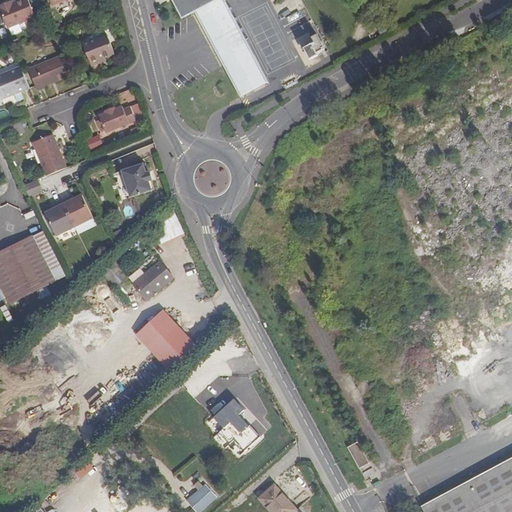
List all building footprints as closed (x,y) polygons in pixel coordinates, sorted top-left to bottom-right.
[(8,6),(7,4),(0,7),(0,12),(7,29),(35,18),(27,0),(22,0),(13,4),(8,6)] [(268,83),(224,0),(187,0),(239,98),(268,83)] [(63,15),(73,13),(70,2),(60,5),(63,15)] [(82,44),(92,67),(101,63),(100,61),(115,54),(106,35),(82,44)] [(311,45),(303,49),(309,61),(318,56),(316,54),(324,50),(317,35),(311,38),(315,47),(313,48),(311,45)] [(44,87),(68,77),(60,57),(29,70),(38,92),(45,89),(44,87)] [(20,68),(0,76),(0,97),(1,101),(29,89),(20,68)] [(121,102),(132,97),(130,91),(118,95),(121,102)] [(102,116),(108,133),(138,121),(132,107),(126,110),(124,107),(117,109),(117,108),(107,111),(108,113),(102,116)] [(48,178),(68,170),(54,137),(34,145),(48,178)] [(149,182),(147,174),(145,165),(123,171),(130,198),(152,192),(149,182)] [(26,185),(31,197),(45,192),(40,179),(26,185)] [(47,215),(57,237),(95,220),(84,197),(73,203),(71,199),(57,206),(58,210),(47,215)] [(155,218),(165,244),(187,235),(177,210),(155,218)] [(32,239),(0,254),(0,281),(12,305),(55,284),(32,239)] [(162,262),(136,286),(150,301),(176,277),(162,262)] [(197,347),(163,310),(138,332),(173,370),(197,347)] [(369,463),(359,443),(349,448),(360,467),(369,463)] [(511,511),(511,458),(421,506),(424,511),(511,511)] [(204,479),(195,485),(200,491),(188,499),(197,511),(200,511),(219,500),(204,479)] [(300,511),(275,484),(260,498),(272,511),(300,511)]
